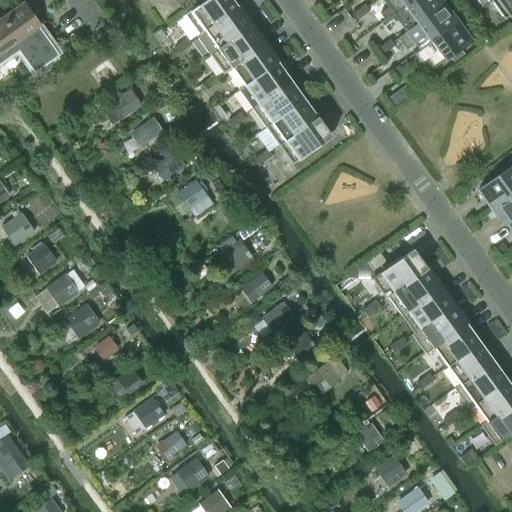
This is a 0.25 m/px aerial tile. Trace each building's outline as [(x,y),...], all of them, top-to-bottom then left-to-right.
[(196,37),(237,6),(232,0),(205,0),(182,17),(196,37)] [(381,0),(393,15),(412,0),(381,0)] [(439,0),(412,0),(393,15),(405,32),(443,5),(439,0)] [(511,0),(492,0),(489,3),(491,1),(504,19),(511,14),(511,15),(511,0)] [(269,12),(263,4),(259,7),(264,15),(269,12)] [(369,11),(366,7),(364,4),(358,9),(362,15),(369,11)] [(59,55),(23,5),(0,21),(0,64),(17,52),(33,74),(55,59),(55,58),(59,55)] [(405,32),(397,38),(406,50),(414,44),(418,50),(412,54),(412,55),(456,23),(443,5),(405,32)] [(209,55),(251,25),(237,6),(196,37),(209,55)] [(362,15),(358,9),(351,14),(356,20),(362,15)] [(483,17),(478,10),(472,15),(476,21),(483,17)] [(274,19),(269,12),(264,15),(270,23),(274,19)] [(456,23),(412,55),(421,67),(427,63),(432,69),(444,61),(450,57),(452,61),(463,54),(460,50),(470,42),(456,23)] [(222,73),(264,43),(251,25),(209,55),(222,73)] [(487,28),(483,31),(488,38),(495,33),(493,29),(487,28)] [(191,44),(189,42),(186,38),(180,43),(184,49),(191,44)] [(394,46),(392,42),(389,39),(383,44),(388,50),(394,46)] [(295,49),(290,41),(285,44),(291,52),(295,49)] [(184,49),(180,43),(173,48),(178,54),(184,49)] [(243,86),(277,62),(264,43),(222,73),(223,74),(230,68),(243,86)] [(388,50),(383,44),(377,49),(381,55),(388,50)] [(301,56),(295,49),(291,52),(296,59),(301,56)] [(251,109),(290,80),(277,62),(243,86),(238,90),(251,109)] [(403,71),(398,65),(392,70),(396,76),(403,71)] [(217,81),(215,78),(213,75),(206,79),(210,85),(217,81)] [(322,86),(316,78),(312,81),(318,89),(322,86)] [(210,85),(206,79),(200,84),(204,90),(210,85)] [(264,127),(302,100),(289,83),(291,81),(290,80),(251,109),(264,127)] [(327,93),(322,86),(318,89),(323,96),(327,93)] [(113,125),(142,104),(131,87),(101,108),(113,125)] [(398,90),(387,99),(394,109),(406,100),(398,90)] [(278,146),(315,119),(302,100),(264,127),(278,146)] [(154,112),(164,129),(175,123),(165,105),(154,112)] [(244,118),(242,115),(240,113),(233,117),(238,123),(244,118)] [(139,149),(162,132),(152,117),(128,134),(139,149)] [(238,123),(233,117),(227,122),(231,128),(238,123)] [(292,165),(324,141),(329,138),(315,119),(278,146),(292,165)] [(356,132),(350,125),(346,128),(351,135),(356,132)] [(271,155),(268,152),(267,149),(260,154),(264,160),(271,155)] [(162,180),(183,165),(174,151),(152,166),(162,180)] [(264,160),(260,154),(254,159),(258,165),(264,160)] [(490,209),(511,192),(511,163),(510,161),(495,172),(498,176),(477,191),(490,209)] [(189,211),(208,198),(194,178),(175,192),(189,211)] [(0,203),(10,197),(0,183),(0,203)] [(507,224),(511,219),(511,192),(490,209),(496,218),(501,215),(507,224)] [(0,225),(13,245),(34,231),(21,212),(0,225)] [(231,274),(252,259),(239,240),(218,255),(231,274)] [(37,276),(56,263),(43,244),(24,257),(37,276)] [(443,256),(437,248),(433,251),(439,259),(443,256)] [(406,254),(371,279),(384,298),(385,298),(387,297),(387,296),(426,268),(417,256),(412,249),(406,254)] [(369,274),(382,265),(375,256),(362,265),(369,274)] [(448,263),(443,256),(439,259),(444,266),(448,263)] [(426,268),(387,296),(387,297),(400,315),(439,286),(426,268)] [(258,298),(272,288),(261,273),(247,283),(258,298)] [(57,308),(77,294),(63,275),(43,289),(57,308)] [(470,293),(464,285),(460,288),(465,296),(470,293)] [(439,286),(400,315),(413,333),(453,305),(439,286)] [(475,300),(470,293),(465,296),(471,303),(475,300)] [(379,306),(377,303),(375,300),(369,305),(373,311),(379,306)] [(272,334),(294,318),(282,302),(260,318),(272,334)] [(77,340),(99,324),(86,304),(63,320),(77,340)] [(373,311),(369,305),(362,309),(367,316),(373,311)] [(413,333),(411,335),(424,353),(425,354),(433,348),(432,348),(466,323),(453,305),(413,333)] [(496,329),(491,322),(487,325),(492,332),(496,329)] [(466,323),(432,348),(433,348),(445,366),(479,342),(466,323)] [(502,337),(496,329),(492,332),(497,340),(502,337)] [(300,364),(317,351),(304,332),(286,345),(300,364)] [(406,343),(404,340),(402,337),(395,342),(400,348),(406,343)] [(400,348),(395,342),(389,347),(393,353),(400,348)] [(479,342),(445,366),(459,385),(493,360),(479,342)] [(99,347),(87,355),(95,367),(107,358),(99,347)] [(459,385),(453,389),(467,407),(467,408),(473,404),(472,403),(506,379),(493,360),(459,385)] [(319,395),(339,381),(326,363),(306,378),(319,395)] [(120,401),(142,385),(130,368),(107,384),(120,401)] [(433,380),(430,377),(428,374),(421,379),(426,385),(433,380)] [(426,385),(421,379),(415,383),(420,390),(426,385)] [(511,386),(506,379),(472,403),(473,404),(485,421),(486,422),(511,403),(511,386)] [(144,429),(164,416),(151,398),(131,412),(144,429)] [(485,421),(480,425),(480,426),(494,445),(511,432),(511,403),(486,422),(485,421)] [(460,417),(457,414),(455,411),(448,415),(453,422),(460,417)] [(453,422),(448,415),(442,420),(447,427),(453,422)] [(367,454),(384,443),(371,423),(354,434),(367,454)] [(162,441),(154,447),(167,464),(175,458),(172,455),(186,445),(175,431),(162,441)] [(0,458),(6,467),(22,456),(7,435),(0,439),(0,458)] [(199,435),(192,440),(196,446),(203,441),(199,435)] [(468,452),(460,458),(466,466),(474,461),(468,452)] [(387,487),(405,473),(392,455),(373,469),(387,487)] [(187,492),(208,477),(194,458),(173,473),(187,492)] [(202,511),(223,511),(229,508),(216,490),(196,504),(202,511)] [(411,511),(415,511),(426,503),(415,490),(402,500),(411,511)] [(33,511),(59,511),(51,500),(33,511)]
